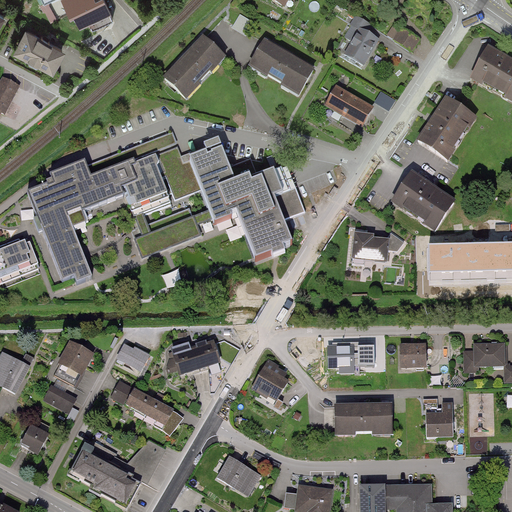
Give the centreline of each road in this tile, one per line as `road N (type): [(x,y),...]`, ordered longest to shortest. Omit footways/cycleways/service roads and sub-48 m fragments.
road 1 (residential): [(213,421),(298,275),(479,3)]
road 2 (residential): [(213,421),(301,469),(466,465)]
